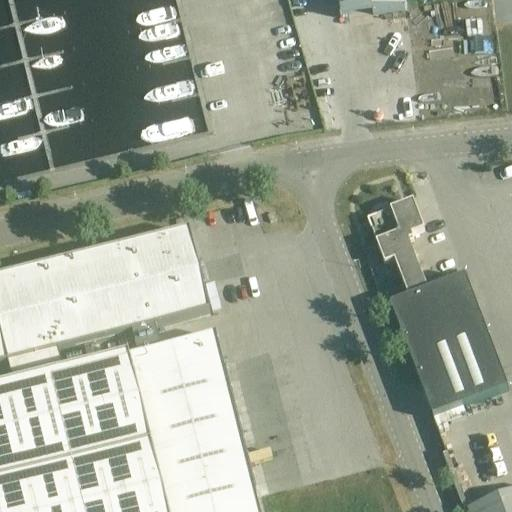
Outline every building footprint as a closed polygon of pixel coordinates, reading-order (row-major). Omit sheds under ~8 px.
[(336,0),(340,21),(405,12),(403,0),(336,0)] [(367,222),(384,268),(394,264),(408,302),(390,309),(433,421),(508,393),(465,280),(428,294),(407,240),(424,234),(413,205),(367,222)] [(276,222),(273,215),(272,215),(266,217),(266,218),(269,224),(270,225),(276,222)] [(259,511),(216,340),(161,353),(156,331),(211,317),(190,235),(0,282),(0,370),(8,368),(14,391),(0,393),(0,511),(259,511)] [(511,511),(511,496),(470,511),(511,511)]
